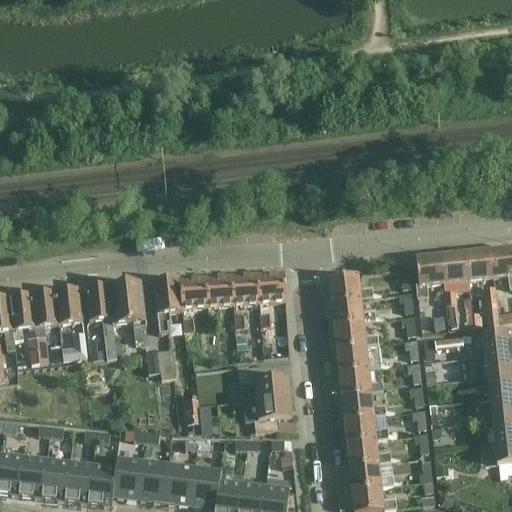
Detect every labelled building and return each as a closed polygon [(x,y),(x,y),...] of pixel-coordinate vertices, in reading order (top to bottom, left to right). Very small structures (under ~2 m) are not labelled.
[(511,253),(489,256),(492,283),(506,282),(508,294),(511,293),(511,253)] [(489,256),(465,258),(468,286),(492,283),(489,256)] [(465,258),(440,261),(443,289),(468,286),(465,258)] [(443,289),(440,261),(415,264),(418,292),(416,292),(417,304),(426,303),(425,291),(443,289)] [(401,295),(409,294),(407,274),(395,275),(396,284),(400,284),(401,295)] [(284,277),(258,278),(259,307),(285,306),(284,277)] [(258,278),(231,280),(233,309),(259,307),(258,278)] [(327,282),(329,306),(359,303),(371,302),(370,292),(358,293),(356,279),(327,282)] [(231,280),(205,281),(207,311),(233,309),(231,280)] [(181,315),(178,283),(178,281),(152,284),(159,338),(168,337),(166,317),(181,315)] [(205,281),(178,283),(181,315),(182,315),(182,312),(207,311),(205,281)] [(140,285),(108,289),(113,329),(133,326),(135,348),(147,347),(140,285)] [(103,324),(105,340),(108,364),(117,363),(113,329),(108,289),(85,291),(89,325),(103,324)] [(497,331),(497,328),(496,319),(493,292),(484,293),(488,332),(497,331)] [(78,293),(54,295),(58,329),(82,326),(78,293)] [(54,295),(31,298),(34,332),(36,343),(37,356),(38,368),(48,367),(44,331),(58,329),(54,295)] [(456,310),(455,297),(444,298),(446,311),(456,310)] [(31,298),(9,301),(14,346),(22,345),(21,334),(34,332),(31,298)] [(412,318),(410,298),(398,299),(399,308),(403,308),(404,319),(412,318)] [(9,301),(0,301),(0,335),(4,335),(6,355),(15,354),(14,346),(9,301)] [(359,303),(329,306),(332,330),(361,326),(361,327),(373,326),(372,316),(360,317),(359,303)] [(458,332),(456,312),(447,313),(449,333),(458,332)] [(447,335),(445,314),(434,315),(435,326),(426,327),(425,316),(418,317),(420,338),(447,335)] [(511,317),(496,319),(497,328),(511,326),(511,317)] [(261,331),(270,331),(270,318),(260,318),(261,331)] [(235,333),(244,332),(244,319),(234,320),(235,333)] [(209,334),(218,334),(218,321),(208,321),(209,334)] [(415,342),(412,321),(400,323),(401,332),(405,331),(406,342),(415,342)] [(184,336),(194,335),(194,323),(184,323),(184,336)] [(361,326),(332,330),(334,353),(364,350),(376,349),(375,339),(363,341),(361,327),(361,326)] [(511,334),(481,338),(484,360),(511,357),(511,334)] [(87,364),(84,338),(72,340),(73,353),(61,354),(62,367),(87,364)] [(37,356),(36,343),(27,344),(29,357),(37,356)] [(417,365),(415,345),(403,346),(404,355),(408,355),(409,366),(417,365)] [(432,347),(423,348),(424,363),(434,362),(432,347)] [(379,372),(376,349),(364,350),(334,353),(337,377),(366,373),(366,374),(379,372)] [(172,355),(158,356),(160,378),(161,384),(175,383),(172,355)] [(158,356),(146,358),(148,379),(160,378),(158,356)] [(511,357),(484,360),(486,382),(511,379),(511,357)] [(420,389),(417,369),(405,370),(406,379),(410,379),(412,390),(420,389)] [(247,371),(236,373),(237,386),(252,385),(255,405),(288,401),(286,381),(272,382),(271,370),(247,373),(247,371)] [(366,373),(337,377),(340,400),(369,397),(381,396),(380,386),(368,388),(366,374),(366,373)] [(434,375),(424,376),(425,390),(435,389),(434,375)] [(511,379),(486,382),(488,403),(511,400),(511,379)] [(422,412),(420,392),(408,393),(409,403),(413,402),(414,413),(422,412)] [(369,397),(340,400),(342,423),(372,420),(372,421),(384,419),(383,410),(371,411),(369,397)] [(511,400),(488,403),(491,425),(511,422),(511,400)] [(257,426),(252,426),(253,438),(277,435),(276,424),(290,422),(288,401),(255,405),(257,426)] [(198,429),(198,405),(186,405),(186,430),(198,429)] [(425,436),(423,416),(410,417),(411,426),(415,426),(417,437),(425,436)] [(372,420),(342,423),(345,447),(374,443),(374,444),(386,443),(385,433),(373,435),(372,421),(372,420)] [(511,422),(491,425),(493,446),(511,444),(511,422)] [(4,427),(3,437),(16,438),(17,428),(4,427)] [(38,430),(37,441),(49,442),(50,432),(38,430)] [(50,432),(49,442),(62,443),(63,433),(50,432)] [(432,444),(438,443),(438,441),(440,441),(440,433),(431,433),(432,444)] [(84,435),(83,445),(95,447),(96,436),(84,435)] [(96,436),(95,447),(108,448),(109,438),(96,436)] [(134,436),(133,446),(145,447),(146,437),(134,436)] [(146,437),(145,447),(157,449),(158,438),(146,437)] [(427,459),(425,439),(413,441),(414,450),(418,449),(419,460),(427,459)] [(374,443),(345,447),(347,470),(377,467),(377,468),(389,466),(388,457),(376,458),(374,444),(374,443)] [(511,444),(493,446),(495,469),(511,467),(511,444)] [(184,445),(184,455),(196,455),(197,445),(184,445)] [(197,445),(196,455),(209,455),(209,445),(197,445)] [(234,445),(234,455),(246,455),(247,445),(234,445)] [(247,445),(246,455),(259,455),(259,445),(247,445)] [(272,445),(271,455),(283,455),(283,445),(272,445)] [(0,459),(0,460),(0,499),(18,501),(23,461),(0,459)] [(23,461),(18,501),(42,504),(46,464),(23,461)] [(115,473),(112,502),(112,503),(138,506),(142,466),(116,463),(115,472),(115,473)] [(46,464),(42,504),(65,507),(69,467),(46,464)] [(142,466),(138,506),(163,509),(168,469),(142,466)] [(418,488),(422,487),(430,486),(428,466),(420,467),(421,478),(417,479),(418,488)] [(69,467),(65,507),(88,509),(92,470),(69,467)] [(377,467),(347,470),(350,494),(379,491),(392,490),(390,480),(378,482),(377,468),(377,467)] [(168,469),(163,509),(189,511),(194,472),(168,469)] [(435,481),(448,480),(447,469),(434,470),(435,481)] [(92,470),(88,509),(108,511),(111,511),(112,503),(112,502),(115,473),(115,472),(92,470)] [(194,472),(189,511),(190,511),(215,511),(219,485),(220,475),(194,472)] [(238,511),(242,488),(219,485),(215,511),(238,511)] [(430,486),(422,487),(423,499),(432,498),(430,486)] [(242,488),(238,511),(262,511),(265,491),(242,488)] [(265,491),(262,511),(286,511),(289,494),(265,491)] [(379,491),(350,494),(351,511),(393,511),(393,504),(381,505),(379,491)] [(452,510),(451,502),(445,497),(437,497),(439,511),(452,510)] [(434,509),(433,501),(420,502),(421,511),(434,509)]
